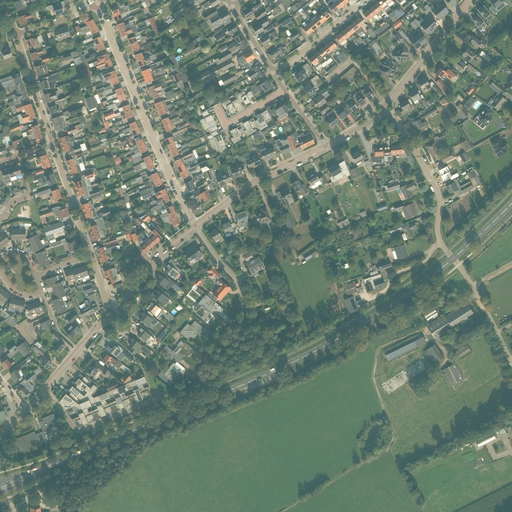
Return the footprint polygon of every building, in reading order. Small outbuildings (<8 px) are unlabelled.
[(15,0),(17,2),(14,3),(16,11),(23,8),(21,1),(23,0),(27,0),(28,0),(29,0),(15,0)] [(210,0),(203,5),(205,8),(211,4),(213,7),(220,2),(218,0),(210,0)] [(339,9),(334,3),(333,4),(330,0),(329,0),(326,3),(329,7),(334,13),(339,9)] [(338,0),(337,0),(334,3),(339,9),(343,6),(338,0)] [(382,0),(380,0),(377,3),(382,9),(385,7),(387,9),(389,7),(387,5),(382,0)] [(504,2),(502,0),(492,0),(490,2),(493,5),(489,8),(495,15),(499,12),(496,9),(504,2)] [(249,8),(242,13),(246,19),(253,14),(252,12),(262,6),(259,1),(249,8)] [(63,2),(52,5),(52,6),(53,10),(55,15),(64,12),(61,5),(65,4),(63,2)] [(112,8),(110,9),(113,15),(124,10),(127,9),(129,8),(128,5),(125,7),(124,5),(119,7),(119,5),(119,4),(119,3),(117,3),(116,3),(115,4),(111,6),(112,8)] [(377,3),(373,7),(379,14),(384,10),(382,9),(377,3)] [(441,3),(436,7),(444,17),(447,14),(446,13),(448,12),(441,3)] [(319,11),(321,14),(326,20),(330,16),(331,16),(328,13),(329,12),(324,6),(319,11)] [(407,13),(406,14),(408,16),(415,11),(411,6),(405,11),(407,13)] [(490,14),(484,7),(483,7),(482,6),(480,9),(480,10),(478,11),(480,14),(478,15),(477,15),(484,23),(487,27),(490,25),(487,22),(488,22),(488,19),(486,17),(490,14)] [(373,7),(368,11),(375,19),(380,15),(379,14),(373,7)] [(444,17),(436,7),(431,12),(439,20),(440,19),(441,19),(444,17)] [(124,10),(113,15),(115,21),(120,19),(121,18),(126,16),(125,13),(128,11),(127,11),(127,9),(124,10)] [(203,17),(206,21),(217,13),(215,9),(203,17)] [(255,16),(257,20),(267,14),(264,9),(259,12),(260,13),(255,16)] [(393,12),(395,15),(398,18),(404,14),(400,9),(397,11),(396,9),(393,12)] [(230,18),(226,12),(223,13),(222,11),(209,19),(213,27),(217,25),(216,24),(221,21),(222,23),(230,18)] [(375,19),(368,11),(363,15),(363,14),(363,15),(368,21),(370,18),(372,21),(373,21),(375,19)] [(29,15),(24,16),(24,15),(19,17),(21,25),(28,23),(26,19),(36,16),(34,13),(34,12),(28,14),(29,15)] [(316,18),(321,24),(326,20),(321,14),(319,15),(316,12),(314,15),(316,18)] [(300,26),(293,17),(296,15),(295,13),(292,15),(293,17),(292,17),(299,27),(300,26)] [(484,23),(477,15),(476,14),(473,16),(474,17),(472,19),(478,26),(476,27),(480,31),(482,29),(482,27),(480,25),(484,23)] [(79,32),(80,32),(95,26),(93,20),(91,21),(90,17),(83,20),(85,24),(85,23),(86,26),(79,29),(78,26),(72,28),(75,34),(75,33),(76,33),(79,32)] [(253,29),(256,35),(263,31),(262,28),(269,24),(271,22),(268,17),(259,23),(260,25),(253,29)] [(280,24),(282,27),(293,21),(290,17),(280,24)] [(316,18),(312,22),(317,27),(321,24),(316,18)] [(359,18),(354,22),(359,28),(364,23),(359,18)] [(429,18),(425,22),(433,31),(436,29),(435,28),(437,26),(429,18)] [(399,20),(392,26),(395,29),(401,24),(399,20)] [(121,23),(117,25),(119,31),(126,28),(130,27),(133,25),(132,21),(125,23),(125,22),(123,22),(121,23)] [(312,22),(307,25),(312,31),(317,27),(312,22)] [(354,22),(350,26),(354,32),(356,34),(358,32),(359,33),(362,31),(359,28),(354,22)] [(433,31),(425,22),(420,26),(427,35),(429,33),(430,34),(433,31)] [(174,26),(179,34),(183,32),(178,24),(174,26)] [(226,29),(223,31),(222,28),(217,31),(218,32),(213,35),(216,41),(229,33),(230,35),(237,30),(234,24),(226,29)] [(126,28),(119,31),(122,37),(126,35),(128,34),(132,33),(133,35),(138,33),(136,27),(135,25),(133,25),(130,27),(126,28)] [(312,31),(307,25),(303,29),(308,35),(312,31)] [(95,26),(80,32),(81,35),(86,33),(90,31),(91,34),(92,34),(98,32),(95,26)] [(350,26),(345,30),(350,36),(354,32),(350,26)] [(384,30),(381,26),(375,31),(378,35),(384,30)] [(54,31),(57,40),(70,36),(67,27),(54,31)] [(370,28),(366,31),(371,37),(373,39),(376,36),(370,28)] [(345,30),(340,34),(345,39),(348,37),(352,42),(354,41),(350,36),(345,30)] [(412,35),(413,37),(422,46),(425,43),(424,42),(426,41),(416,30),(412,35)] [(259,40),(263,46),(271,41),(270,40),(273,38),(273,39),(277,37),(274,31),(259,40)] [(289,37),(291,41),(297,38),(298,39),(302,36),(298,31),(289,37)] [(403,38),(399,33),(398,34),(397,32),(393,35),(399,43),(403,39),(403,38)] [(345,39),(340,34),(336,37),(335,37),(342,46),(347,42),(345,40),(345,39)] [(218,50),(221,54),(244,41),(240,35),(236,37),(234,38),(237,42),(231,45),(231,44),(227,47),(226,45),(218,50)] [(494,35),(486,41),(490,45),(497,39),(496,37),(494,35)] [(28,40),(26,41),(29,48),(35,46),(36,49),(40,48),(40,47),(43,46),(41,43),(39,44),(39,42),(38,42),(37,37),(30,39),(29,36),(27,37),(28,40)] [(92,47),(102,43),(100,37),(94,39),(95,43),(86,46),(87,49),(92,47)] [(128,39),(131,45),(142,41),(145,39),(143,37),(136,40),(134,37),(128,39)] [(365,45),(362,41),(359,37),(356,40),(362,47),(365,45)] [(422,46),(413,37),(409,40),(416,49),(418,48),(419,48),(422,46)] [(469,43),(473,47),(477,50),(480,46),(483,49),(487,44),(482,39),(481,39),(479,41),(475,37),(469,43)] [(142,46),(144,49),(151,46),(164,41),(163,38),(155,42),(154,40),(146,43),(146,44),(142,46)] [(360,51),(363,55),(370,49),(369,47),(375,42),(374,40),(360,51)] [(142,41),(131,45),(133,51),(139,49),(138,46),(143,43),(142,41)] [(244,41),(221,54),(217,57),(221,64),(233,57),(230,53),(240,47),(242,50),(247,47),(244,41)] [(331,41),(327,45),(333,52),(338,48),(331,41)] [(102,43),(92,47),(93,50),(97,48),(99,51),(105,49),(102,43)] [(190,48),(193,53),(200,49),(198,44),(190,48)] [(276,49),(275,50),(275,49),(268,54),(272,60),(279,55),(278,55),(280,54),(282,57),(286,54),(279,44),(275,47),(276,49)] [(327,45),(322,48),(328,56),(329,56),(333,52),(327,45)] [(406,55),(409,53),(403,46),(398,50),(399,51),(392,56),(399,64),(402,62),(404,62),(406,60),(406,59),(407,57),(406,55)] [(37,56),(43,54),(42,51),(47,50),(46,47),(41,48),(42,50),(30,54),(33,61),(38,59),(37,56)] [(322,48),(318,52),(325,61),(326,62),(330,58),(329,56),(328,56),(322,48)] [(462,55),(470,62),(476,55),(468,48),(462,55)] [(0,53),(0,59),(0,61),(12,56),(10,50),(0,53)] [(63,56),(64,61),(79,56),(77,51),(63,56)] [(254,58),(250,51),(237,59),(240,64),(246,61),(247,63),(254,58)] [(318,52),(313,56),(318,62),(320,60),(323,63),(325,61),(318,52)] [(135,56),(137,62),(152,56),(151,53),(143,56),(141,53),(135,56)] [(93,66),(95,66),(109,60),(107,54),(101,56),(100,55),(96,57),(98,60),(92,63),(93,66)] [(475,57),(482,64),(483,63),(485,65),(488,62),(478,54),(475,57)] [(152,56),(137,62),(140,68),(146,65),(146,66),(150,64),(148,61),(151,60),(154,58),(153,55),(152,56)] [(318,62),(313,56),(309,60),(309,59),(308,60),(313,66),(318,62)] [(341,61),(337,57),(334,60),(339,66),(342,63),(341,61)] [(81,61),(84,70),(89,68),(86,59),(81,61)] [(109,60),(95,66),(96,68),(104,65),(106,68),(112,66),(109,60)] [(196,77),(200,83),(218,74),(233,66),(230,60),(218,66),(205,73),(196,77)] [(383,67),(379,70),(389,82),(392,79),(390,76),(391,75),(393,74),(395,72),(396,71),(393,67),(389,62),(387,61),(381,66),(383,67)] [(453,66),(457,69),(459,72),(462,73),(465,70),(463,69),(466,66),(460,61),(458,63),(456,62),(453,66)] [(45,62),(43,62),(41,63),(41,65),(35,67),(38,76),(44,74),(44,75),(48,73),(45,62)] [(141,72),(144,78),(162,70),(160,67),(154,70),(153,68),(159,65),(158,62),(149,66),(150,68),(148,69),(141,72)] [(308,70),(311,68),(309,66),(307,63),(298,69),(300,72),(294,76),(299,82),(303,79),(307,76),(304,73),(308,70)] [(476,70),(469,64),(466,67),(473,72),(476,70)] [(249,77),(262,69),(259,65),(252,69),(253,71),(247,74),(243,77),(245,80),(247,78),(249,77)] [(444,75),(452,81),(456,76),(448,69),(446,72),(440,68),(435,74),(441,79),(444,75)] [(83,71),(87,79),(91,77),(88,69),(83,71)] [(265,74),(262,69),(249,77),(251,80),(257,76),(258,78),(265,74)] [(116,77),(114,71),(110,72),(109,70),(99,74),(100,77),(99,78),(99,79),(99,80),(100,80),(101,80),(102,83),(106,81),(108,80),(116,77)] [(162,70),(144,78),(146,84),(153,81),(151,78),(163,73),(162,70)] [(41,82),(40,82),(42,90),(47,89),(49,88),(48,83),(49,83),(51,82),(59,79),(57,73),(58,73),(40,79),(41,82)] [(224,85),(236,78),(234,74),(218,82),(220,86),(223,84),(224,85)] [(307,86),(304,89),(309,96),(315,92),(314,91),(318,89),(316,86),(317,85),(315,82),(319,79),(317,75),(312,79),(305,84),(307,86)] [(0,80),(3,90),(7,89),(22,83),(20,77),(13,79),(12,76),(0,79),(0,80)] [(116,77),(108,80),(111,86),(112,85),(113,85),(119,83),(116,77)] [(425,77),(418,82),(420,86),(422,89),(426,87),(427,89),(431,87),(425,77)] [(448,88),(440,79),(436,82),(444,92),(448,88)] [(251,92),(252,92),(255,89),(257,92),(263,88),(265,91),(271,87),(266,81),(257,87),(255,84),(249,87),(251,92)] [(494,81),(491,85),(496,89),(500,91),(501,92),(505,95),(507,93),(507,92),(502,88),(494,81)] [(16,89),(18,93),(25,91),(22,83),(7,89),(8,92),(16,89)] [(160,90),(165,88),(167,87),(166,84),(164,85),(163,85),(160,86),(159,84),(155,86),(154,85),(153,86),(148,88),(148,89),(147,90),(148,91),(149,91),(150,94),(160,90)] [(361,91),(362,92),(368,101),(374,97),(371,94),(374,92),(369,85),(366,87),(361,91)] [(102,93),(111,89),(110,86),(104,88),(104,87),(97,90),(98,94),(102,93)] [(432,88),(439,96),(442,93),(435,86),(432,88)] [(106,98),(107,100),(109,99),(124,94),(121,88),(115,90),(116,94),(106,98)] [(312,101),(317,108),(327,101),(326,98),(329,96),(324,89),(317,94),(319,96),(312,101)] [(414,102),(415,104),(419,102),(418,101),(421,99),(416,89),(409,93),(414,102)] [(160,90),(150,94),(153,100),(158,98),(162,96),(162,95),(160,90)] [(361,90),(353,96),(356,101),(361,107),(366,103),(359,94),(362,92),(361,91),(361,90)] [(12,98),(13,102),(14,102),(27,98),(25,91),(18,93),(10,96),(11,99),(12,98)] [(236,95),(235,95),(237,99),(238,99),(240,103),(241,103),(243,102),(245,105),(250,102),(249,101),(251,100),(250,98),(253,96),(250,91),(247,93),(247,94),(246,95),(243,91),(236,95)] [(497,99),(492,105),(498,110),(506,100),(502,97),(504,95),(505,95),(501,92),(500,91),(498,93),(495,97),(497,99)] [(54,100),(55,103),(58,103),(65,100),(64,96),(57,99),(55,92),(44,95),(47,103),(54,100)] [(109,99),(107,100),(105,101),(106,104),(118,99),(120,102),(126,100),(124,94),(109,99)] [(237,99),(235,95),(233,96),(235,100),(232,102),(233,102),(231,103),(229,99),(221,104),(224,109),(227,108),(231,114),(232,113),(233,113),(234,112),(236,111),(235,109),(237,108),(236,108),(241,105),(241,103),(240,103),(238,99),(237,99)] [(85,99),(89,110),(97,107),(93,96),(85,99)] [(356,101),(353,96),(350,98),(349,98),(347,99),(348,101),(345,103),(345,104),(344,105),(346,108),(348,107),(352,112),(357,108),(353,103),(356,101)] [(442,99),(439,101),(442,106),(449,103),(444,97),(442,99)] [(155,104),(157,110),(166,106),(164,100),(161,101),(155,104)] [(402,108),(399,110),(402,115),(406,112),(407,112),(406,109),(410,107),(409,104),(407,100),(400,104),(402,108)] [(105,107),(107,110),(120,105),(118,102),(116,103),(116,102),(105,107)] [(25,112),(26,113),(33,111),(30,104),(25,106),(24,103),(21,104),(15,106),(17,112),(20,111),(24,110),(25,112)] [(58,103),(55,103),(53,104),(54,106),(48,108),(51,115),(60,112),(58,108),(60,108),(58,103)] [(339,111),(336,113),(338,116),(341,120),(347,116),(344,112),(347,111),(344,106),(342,103),(339,105),(336,107),(339,111)] [(166,106),(157,110),(160,116),(166,113),(165,110),(169,108),(169,107),(172,106),(171,104),(166,106)] [(124,113),(130,111),(129,108),(130,108),(129,105),(128,105),(122,107),(124,113)] [(278,109),(274,112),(279,118),(288,111),(284,105),(278,109)] [(319,110),(322,114),(328,109),(330,108),(327,105),(319,110)] [(68,115),(83,110),(81,106),(67,111),(67,112),(68,111),(69,114),(68,115)] [(420,116),(421,119),(437,111),(435,108),(420,116)] [(490,117),(490,116),(493,114),(485,108),(480,115),(482,116),(479,120),(482,123),(479,126),(483,129),(486,126),(487,126),(492,119),(490,117)] [(199,120),(202,126),(214,120),(213,119),(214,118),(213,116),(212,116),(211,115),(210,116),(209,113),(208,114),(207,110),(201,113),(201,114),(201,113),(204,118),(199,120)] [(257,120),(255,121),(254,121),(257,126),(259,130),(259,129),(267,125),(264,121),(266,120),(266,121),(271,118),(267,111),(266,110),(267,112),(263,114),(261,115),(260,113),(258,114),(256,115),(256,116),(255,116),(257,120)] [(33,111),(26,113),(25,112),(21,114),(22,116),(21,116),(24,123),(29,122),(28,121),(35,118),(33,111)] [(124,113),(120,115),(123,121),(133,117),(130,111),(124,113)] [(327,120),(327,121),(331,127),(338,122),(333,116),(335,115),(332,111),(327,115),(330,118),(327,120)] [(52,122),(53,125),(65,121),(63,115),(59,117),(52,119),(53,121),(52,122)] [(296,125),(293,120),(294,119),(292,116),(288,119),(293,127),(296,125)] [(161,120),(164,126),(180,120),(178,117),(169,121),(168,117),(161,120)] [(180,120),(164,126),(166,132),(173,129),(172,126),(181,123),(181,122),(180,120)] [(210,133),(210,134),(216,131),(215,128),(216,128),(215,126),(216,125),(215,124),(216,123),(215,121),(214,121),(214,120),(202,126),(204,131),(208,129),(210,133)] [(414,128),(415,131),(418,129),(420,132),(429,127),(426,122),(422,124),(420,120),(417,121),(412,124),(414,127),(414,128)] [(63,132),(67,131),(66,130),(68,129),(65,121),(53,125),(55,129),(56,131),(62,129),(63,132)] [(241,128),(245,133),(245,134),(247,137),(254,132),(252,128),(253,127),(254,128),(257,126),(254,121),(255,121),(254,121),(251,122),(250,121),(248,122),(248,121),(242,124),(244,126),(241,128)] [(118,136),(123,134),(123,133),(137,128),(135,122),(129,124),(130,127),(117,133),(118,136)] [(23,127),(22,123),(8,129),(10,133),(21,128),(23,127)] [(27,136),(30,135),(34,134),(40,132),(37,125),(31,127),(32,127),(28,128),(29,131),(25,132),(27,136)] [(66,130),(67,131),(68,135),(76,132),(79,131),(77,126),(68,129),(66,130)] [(123,133),(123,134),(124,136),(130,134),(131,137),(140,134),(137,128),(123,133)] [(241,128),(238,130),(237,129),(235,130),(235,129),(233,129),(231,130),(231,131),(230,131),(233,137),(230,139),(234,145),(241,140),(239,136),(241,135),(241,136),(245,134),(245,133),(241,128)] [(208,140),(211,145),(223,140),(221,135),(219,135),(218,133),(217,134),(216,131),(210,134),(211,134),(213,138),(208,140)] [(34,134),(30,135),(33,145),(37,144),(36,141),(42,139),(40,132),(34,134)] [(301,141),(298,135),(297,132),(292,134),(294,137),(294,138),(296,143),(298,143),(302,149),(305,148),(302,140),(301,141)] [(302,133),(298,135),(301,141),(302,140),(305,148),(314,144),(311,136),(305,139),(302,133)] [(59,139),(61,145),(72,142),(75,141),(73,137),(69,138),(68,135),(59,139)] [(287,138),(290,145),(291,147),(292,150),(296,148),(290,135),(287,137),(287,138)] [(119,146),(121,145),(121,144),(131,140),(129,136),(120,140),(120,141),(117,142),(119,146)] [(164,140),(167,145),(176,141),(179,140),(178,137),(172,139),(171,137),(164,140)] [(269,149),(266,150),(270,158),(275,156),(274,152),(276,151),(271,138),(267,140),(270,146),(268,147),(269,149)] [(280,150),(282,154),(290,151),(288,148),(291,147),(290,145),(287,138),(283,140),(275,144),(278,150),(280,150)] [(507,148),(508,147),(506,144),(505,144),(505,143),(502,144),(499,138),(491,142),(496,152),(497,152),(499,156),(499,157),(507,152),(506,150),(508,149),(507,148)] [(133,146),(134,149),(144,145),(142,139),(135,142),(137,145),(133,146)] [(12,142),(14,146),(15,151),(22,149),(19,140),(12,142)] [(131,140),(121,144),(121,145),(119,146),(121,150),(133,145),(131,140)] [(223,140),(211,145),(213,150),(217,148),(220,154),(225,151),(224,148),(225,148),(224,146),(225,145),(223,140)] [(460,144),(465,152),(471,148),(467,140),(460,144)] [(167,145),(170,151),(181,146),(180,146),(181,146),(180,144),(178,145),(176,141),(167,145)] [(427,150),(428,152),(429,151),(433,158),(441,154),(437,146),(435,141),(425,146),(426,148),(427,148),(428,150),(427,150)] [(73,150),(74,154),(82,151),(86,149),(84,143),(80,145),(74,147),(72,142),(61,145),(63,152),(67,151),(67,152),(73,150)] [(134,149),(130,151),(131,153),(139,150),(141,154),(147,151),(144,145),(134,149)] [(182,149),(185,148),(184,145),(181,146),(180,146),(181,146),(170,151),(172,157),(177,155),(179,154),(177,151),(182,149)] [(403,145),(396,146),(397,155),(398,155),(401,154),(401,155),(404,155),(403,145)] [(374,157),(371,157),(373,164),(376,163),(381,163),(381,160),(384,159),(383,156),(384,156),(383,147),(382,147),(375,148),(375,149),(373,149),(374,157)] [(389,147),(383,147),(384,156),(383,156),(384,159),(384,161),(390,161),(391,160),(391,155),(391,147),(389,147)] [(259,148),(256,149),(258,154),(259,154),(261,153),(264,161),(270,158),(266,150),(265,148),(260,150),(259,148)] [(250,156),(251,159),(255,167),(260,165),(258,159),(260,158),(259,154),(258,154),(256,149),(254,150),(255,153),(250,156)] [(188,152),(182,155),(184,159),(194,155),(192,151),(188,152)] [(441,157),(444,163),(455,157),(452,151),(441,157)] [(352,156),(351,156),(355,164),(360,161),(360,162),(366,159),(364,155),(361,156),(359,152),(355,154),(354,154),(353,154),(352,154),(352,155),(352,156)] [(459,156),(464,163),(470,159),(465,152),(459,156)] [(46,154),(36,158),(38,163),(41,162),(48,160),(46,154)] [(235,164),(236,167),(240,176),(246,173),(243,167),(245,167),(242,160),(241,158),(240,155),(237,156),(240,162),(235,164)] [(149,156),(143,158),(145,164),(152,161),(149,156)] [(244,157),(241,158),(242,160),(245,159),(246,161),(249,169),(255,167),(251,159),(250,156),(244,159),(244,157)] [(174,161),(177,167),(191,161),(193,160),(192,157),(183,161),(182,158),(174,161)] [(66,161),(69,168),(79,164),(82,163),(81,159),(74,162),(73,159),(66,161)] [(48,160),(41,162),(44,169),(50,167),(48,160)] [(141,166),(134,169),(135,171),(142,168),(142,169),(147,167),(148,170),(154,167),(152,161),(145,164),(141,166)] [(177,167),(179,173),(186,170),(184,167),(189,165),(189,164),(192,163),(191,161),(177,167)] [(199,165),(202,173),(209,169),(206,162),(199,165)] [(81,176),(84,175),(93,172),(96,171),(95,168),(92,169),(91,168),(81,171),(79,164),(69,168),(71,174),(74,173),(75,174),(80,172),(81,176)] [(334,166),(328,170),(332,177),(330,178),(330,177),(330,178),(332,183),(332,182),(341,177),(340,176),(346,172),(341,165),(338,166),(337,164),(334,166)] [(18,165),(12,167),(15,176),(21,174),(18,165)] [(186,170),(179,173),(182,179),(188,176),(187,174),(196,170),(194,166),(186,170)] [(226,171),(221,173),(222,176),(221,176),(225,184),(231,182),(228,176),(230,175),(228,170),(226,166),(224,167),(225,170),(226,171)] [(447,166),(439,171),(441,176),(442,176),(450,172),(447,166)] [(12,167),(7,169),(10,178),(15,176),(12,167)] [(240,176),(236,167),(231,170),(234,178),(240,176)] [(350,170),(354,179),(360,176),(356,167),(350,170)] [(2,174),(0,174),(0,178),(4,184),(7,183),(5,180),(5,179),(10,178),(7,169),(1,171),(2,174)] [(36,175),(42,174),(45,173),(44,172),(43,170),(35,172),(35,171),(28,173),(30,178),(33,177),(36,175)] [(209,170),(205,172),(210,182),(214,181),(209,170)] [(222,176),(221,173),(220,173),(215,175),(213,170),(210,171),(213,178),(215,177),(219,187),(225,184),(221,176),(222,176)] [(143,183),(144,185),(150,182),(159,178),(157,172),(148,176),(146,174),(141,176),(142,180),(148,178),(149,180),(143,183)] [(306,178),(308,183),(310,186),(312,189),(316,187),(314,184),(320,180),(324,186),(328,184),(325,179),(322,175),(318,178),(314,172),(310,175),(311,176),(306,178)] [(441,176),(441,177),(444,182),(447,181),(448,184),(460,177),(458,174),(452,177),(450,172),(442,176),(441,176)] [(53,174),(49,175),(43,177),(42,174),(36,175),(33,177),(34,180),(34,181),(37,180),(41,179),(43,185),(48,184),(48,186),(56,183),(56,182),(57,182),(55,178),(54,177),(53,174)] [(197,175),(194,177),(189,179),(190,181),(185,183),(188,190),(194,187),(192,182),(199,179),(197,175)] [(74,183),(76,190),(87,186),(85,178),(77,181),(77,182),(74,183)] [(150,182),(144,185),(146,187),(150,186),(150,187),(155,185),(156,187),(162,184),(159,178),(150,182)] [(303,184),(301,186),(297,180),(291,184),(295,192),(299,190),(302,196),(308,192),(303,184)] [(196,185),(198,190),(198,189),(201,187),(208,184),(207,181),(203,183),(203,182),(196,185)] [(387,186),(385,186),(386,190),(388,189),(388,191),(396,189),(399,188),(397,181),(386,185),(387,186)] [(455,182),(446,187),(450,194),(458,190),(456,186),(457,185),(455,182)] [(402,193),(399,195),(402,200),(405,199),(405,200),(406,199),(411,197),(408,191),(415,187),(413,183),(408,185),(406,187),(405,186),(400,189),(402,193)] [(460,188),(463,194),(473,188),(470,183),(460,188)] [(82,196),(83,199),(84,199),(84,200),(86,199),(88,198),(90,197),(89,194),(88,194),(87,191),(89,191),(87,186),(76,190),(78,196),(82,195),(82,196)] [(354,186),(348,188),(355,205),(360,202),(354,186)] [(139,192),(141,196),(154,191),(152,187),(147,190),(147,189),(139,192)] [(198,190),(192,193),(195,197),(199,195),(201,199),(202,198),(204,202),(210,198),(208,195),(209,194),(206,191),(208,189),(207,187),(203,189),(201,187),(198,189),(198,190)] [(58,189),(53,191),(51,192),(49,193),(47,193),(47,194),(48,197),(49,196),(51,203),(56,201),(56,200),(61,198),(58,189)] [(152,199),(153,201),(159,199),(167,195),(164,189),(158,192),(159,195),(152,199)] [(286,200),(291,197),(287,189),(280,193),(282,198),(281,199),(285,206),(289,204),(286,200)] [(154,191),(141,196),(143,200),(150,197),(155,194),(154,191)] [(153,201),(150,202),(151,205),(160,201),(162,204),(163,204),(170,201),(167,195),(159,199),(153,201)] [(94,208),(93,204),(92,204),(90,201),(89,201),(85,203),(85,204),(81,205),(84,212),(95,208),(94,208)] [(403,212),(407,219),(416,215),(413,208),(414,207),(413,203),(404,207),(406,210),(403,212)] [(376,207),(378,212),(387,209),(386,204),(376,207)] [(159,215),(160,218),(174,212),(172,206),(165,209),(163,210),(162,207),(155,210),(157,213),(161,212),(162,214),(159,215)] [(59,211),(54,212),(56,216),(60,215),(62,219),(68,216),(66,208),(59,210),(59,211)] [(95,208),(84,212),(86,219),(90,217),(90,220),(93,219),(91,213),(96,211),(95,208),(94,208),(95,208)] [(262,212),(255,215),(259,225),(271,221),(266,208),(261,209),(262,212)] [(53,214),(52,210),(39,214),(40,218),(53,214)] [(98,214),(99,219),(102,218),(103,216),(103,217),(110,214),(109,210),(98,214)] [(174,212),(160,218),(162,221),(170,218),(174,227),(180,224),(177,218),(174,212)] [(237,222),(239,227),(243,225),(244,226),(248,224),(246,219),(247,218),(245,212),(236,216),(238,222),(237,222)] [(288,213),(282,216),(286,224),(292,221),(288,213)] [(89,227),(91,234),(102,230),(110,227),(108,221),(104,222),(102,218),(99,219),(95,220),(97,225),(95,226),(94,223),(92,224),(93,226),(89,227)] [(339,228),(349,224),(347,219),(337,223),(339,228)] [(271,223),(275,232),(280,230),(276,221),(271,223)] [(53,235),(65,230),(62,222),(44,228),(47,237),(47,240),(54,238),(53,235)] [(148,237),(154,245),(159,240),(150,231),(151,230),(150,230),(143,223),(141,225),(146,230),(144,232),(148,237)] [(225,234),(226,237),(231,235),(238,233),(234,224),(230,226),(228,223),(222,226),(224,231),(225,231),(226,233),(225,234)] [(411,230),(416,227),(414,224),(409,226),(409,225),(402,228),(404,234),(402,235),(401,236),(404,241),(407,239),(407,240),(414,237),(411,230)] [(161,232),(163,231),(157,225),(155,227),(156,228),(152,232),(151,230),(150,231),(159,240),(164,236),(161,232)] [(218,239),(220,242),(223,239),(216,229),(209,234),(215,241),(218,239)] [(102,230),(91,234),(94,241),(97,240),(98,242),(100,241),(100,239),(105,237),(102,230)] [(3,233),(0,235),(0,240),(4,246),(10,241),(3,233)] [(143,241),(137,235),(136,235),(135,233),(131,235),(133,242),(137,240),(139,243),(142,246),(140,248),(145,253),(150,249),(143,241)] [(40,241),(36,235),(28,239),(31,246),(40,241)] [(148,237),(143,241),(150,249),(154,245),(148,237)] [(66,243),(70,253),(78,250),(74,240),(66,243)] [(40,241),(31,246),(35,252),(43,248),(40,241)] [(394,248),(391,249),(392,252),(395,251),(397,259),(399,258),(399,259),(407,256),(404,245),(394,248)] [(117,250),(116,246),(106,249),(106,247),(103,248),(102,246),(100,247),(100,248),(96,249),(97,252),(96,253),(97,256),(98,255),(99,256),(105,254),(109,253),(111,252),(112,251),(113,252),(117,250)] [(202,256),(195,246),(187,251),(187,250),(183,253),(185,255),(184,255),(185,256),(189,262),(194,258),(196,260),(202,256)] [(303,256),(306,261),(317,253),(314,248),(303,256)] [(35,254),(38,261),(47,258),(45,251),(35,254)] [(244,256),(243,257),(246,262),(247,261),(248,263),(246,264),(248,268),(249,270),(251,275),(253,274),(254,276),(258,274),(257,271),(265,267),(259,256),(254,259),(250,253),(244,256)] [(105,254),(99,256),(101,263),(105,262),(105,264),(108,263),(105,254)] [(47,258),(38,261),(40,268),(50,265),(47,258)] [(164,265),(170,270),(167,273),(174,280),(180,274),(179,273),(181,271),(180,271),(181,270),(175,265),(176,264),(171,259),(167,263),(166,262),(164,265)] [(375,265),(377,271),(391,266),(390,261),(375,265)] [(85,266),(78,268),(82,278),(88,275),(85,266)] [(208,271),(210,273),(209,274),(213,278),(214,277),(217,279),(220,275),(214,270),(215,268),(212,266),(208,271)] [(104,272),(106,278),(116,275),(117,275),(115,268),(110,269),(109,267),(107,268),(107,270),(104,272)] [(82,278),(78,268),(71,271),(75,280),(82,278)] [(71,271),(71,269),(64,272),(67,282),(74,279),(74,280),(75,280),(71,271)] [(158,272),(155,275),(161,280),(158,283),(162,287),(165,289),(170,283),(172,285),(171,286),(178,292),(181,289),(163,273),(161,275),(158,272)] [(364,285),(367,292),(373,290),(373,289),(375,289),(385,286),(383,279),(382,279),(380,275),(381,275),(380,274),(363,280),(365,284),(364,285)] [(116,275),(106,278),(108,285),(112,284),(112,285),(113,289),(123,285),(121,281),(119,282),(116,275)] [(48,287),(51,286),(58,283),(56,276),(46,280),(48,287)] [(198,285),(202,281),(199,278),(193,283),(197,287),(199,285),(198,285)] [(220,286),(213,294),(220,300),(226,292),(227,292),(230,289),(219,280),(216,283),(220,286)] [(51,286),(54,292),(63,289),(60,282),(58,283),(51,286)] [(344,286),(347,295),(356,292),(357,293),(360,292),(363,291),(361,287),(355,289),(353,282),(344,286)] [(83,288),(85,294),(87,293),(93,291),(91,285),(83,288)] [(159,295),(156,299),(164,305),(169,299),(165,296),(156,288),(153,291),(159,295)] [(54,292),(56,299),(61,297),(61,298),(65,296),(63,289),(54,292)] [(5,291),(0,297),(0,300),(4,304),(11,296),(5,291)] [(84,302),(87,307),(90,314),(93,312),(98,310),(97,307),(98,306),(95,298),(93,299),(91,295),(88,297),(86,298),(87,300),(84,302)] [(201,306),(196,312),(198,313),(198,314),(204,320),(208,315),(207,314),(209,312),(210,312),(214,307),(208,302),(211,299),(206,295),(198,303),(201,306)] [(352,296),(344,299),(350,313),(358,310),(352,296)] [(52,300),(54,307),(64,304),(61,298),(61,297),(56,299),(52,300)] [(71,298),(73,303),(76,311),(79,309),(76,302),(75,297),(71,298)] [(8,308),(15,310),(18,300),(11,298),(8,308)] [(18,300),(15,310),(22,312),(25,302),(18,300)] [(157,317),(162,311),(164,312),(163,313),(170,321),(173,317),(157,303),(157,304),(156,306),(149,300),(147,303),(153,307),(150,311),(157,317)] [(40,301),(33,304),(36,313),(36,315),(44,312),(43,309),(42,306),(40,301)] [(36,313),(33,304),(26,306),(29,316),(36,313)] [(64,304),(54,307),(57,314),(66,311),(64,304)] [(457,324),(469,316),(474,313),(468,305),(462,310),(458,305),(451,309),(453,311),(445,316),(444,315),(426,326),(431,332),(436,342),(454,330),(459,327),(457,324)] [(90,314),(87,307),(79,311),(85,323),(90,320),(88,315),(90,314)] [(141,310),(138,313),(144,318),(141,321),(145,324),(148,327),(151,324),(152,324),(153,326),(156,323),(156,324),(158,321),(143,309),(142,311),(141,310)] [(436,309),(425,314),(428,320),(439,315),(436,309)] [(67,320),(71,323),(77,317),(74,313),(67,320)] [(40,324),(43,331),(52,326),(49,320),(40,324)] [(191,327),(187,332),(186,331),(183,329),(180,333),(184,337),(188,340),(190,337),(193,339),(198,333),(199,334),(204,329),(195,321),(190,326),(191,327)] [(73,323),(68,328),(65,332),(72,337),(75,333),(76,334),(80,329),(73,323)] [(154,339),(152,337),(139,326),(137,329),(142,333),(139,337),(143,340),(147,343),(148,345),(149,344),(150,346),(153,343),(152,342),(154,339)] [(51,335),(57,341),(60,338),(54,332),(51,335)] [(129,351),(134,355),(140,349),(148,356),(151,352),(143,345),(142,346),(130,336),(128,339),(133,344),(131,347),(132,348),(129,351)] [(426,338),(385,354),(387,360),(429,344),(426,338)] [(20,345),(18,347),(24,355),(26,354),(31,350),(30,348),(25,341),(20,345)] [(53,348),(56,350),(59,354),(65,347),(58,341),(53,348)] [(181,349),(176,355),(182,360),(183,361),(187,356),(186,355),(187,354),(189,356),(194,350),(185,342),(184,344),(181,341),(177,345),(181,349)] [(13,344),(7,349),(10,353),(10,352),(14,350),(16,347),(13,344)] [(33,348),(37,351),(42,355),(45,352),(36,345),(33,348)] [(107,345),(105,348),(116,358),(117,358),(116,357),(120,353),(131,362),(134,359),(118,345),(116,347),(114,345),(114,346),(111,349),(107,345)] [(444,358),(435,345),(424,352),(433,366),(444,358)] [(454,353),(458,358),(470,350),(467,345),(454,353)] [(176,355),(173,352),(166,346),(163,349),(179,363),(182,360),(176,355)] [(122,364),(113,357),(112,359),(107,355),(102,361),(108,365),(112,368),(114,365),(115,366),(115,365),(119,368),(122,364)] [(38,361),(41,364),(47,369),(52,363),(43,356),(41,359),(38,361)] [(6,359),(1,363),(6,370),(12,366),(12,365),(14,363),(12,361),(9,363),(6,359)] [(18,365),(22,370),(28,365),(24,360),(18,365)] [(86,371),(94,377),(98,371),(101,372),(103,369),(95,363),(93,367),(90,365),(86,371)] [(168,368),(170,369),(166,374),(162,371),(158,375),(169,386),(173,382),(172,381),(177,375),(178,376),(182,371),(178,368),(173,363),(168,368)] [(441,371),(450,387),(464,379),(456,364),(441,371)] [(25,378),(28,382),(42,371),(39,367),(25,378)] [(21,377),(24,374),(21,370),(19,368),(16,370),(15,370),(10,374),(15,381),(21,377)] [(125,384),(130,377),(127,375),(124,378),(122,377),(119,380),(125,384)] [(134,380),(142,399),(147,397),(147,396),(149,395),(147,392),(150,391),(148,387),(144,389),(141,383),(146,381),(144,376),(134,380)] [(75,383),(77,385),(82,389),(87,392),(91,396),(97,388),(93,385),(90,388),(86,385),(89,381),(84,377),(81,381),(79,379),(75,383)] [(130,395),(131,398),(134,397),(135,401),(137,400),(138,401),(142,399),(134,380),(125,384),(128,390),(128,389),(132,387),(134,393),(130,395)] [(105,386),(107,392),(116,388),(119,387),(116,381),(110,384),(109,382),(104,384),(105,386)] [(116,388),(124,407),(129,405),(128,404),(130,403),(129,399),(131,398),(130,395),(125,396),(123,392),(128,390),(125,384),(119,387),(116,388)] [(31,391),(25,385),(18,392),(24,398),(26,396),(27,398),(30,395),(29,393),(31,391)] [(69,390),(71,392),(76,396),(83,403),(88,400),(93,398),(91,396),(87,392),(84,396),(79,392),(82,389),(77,385),(74,388),(72,386),(69,390)] [(107,392),(109,398),(110,398),(109,397),(113,395),(116,401),(111,402),(113,406),(115,405),(117,409),(119,408),(119,409),(124,407),(116,388),(107,392)] [(65,411),(75,407),(78,405),(73,400),(76,396),(71,392),(68,396),(66,394),(59,402),(65,411)] [(107,392),(98,396),(106,415),(111,413),(110,412),(112,411),(110,407),(113,406),(111,402),(107,404),(105,400),(109,398),(107,392)] [(98,396),(93,398),(88,400),(91,406),(91,405),(95,403),(97,409),(93,410),(94,414),(97,413),(99,417),(100,416),(101,417),(106,415),(98,396)] [(88,400),(83,403),(79,405),(87,423),(92,421),(92,420),(94,419),(92,415),(94,414),(93,410),(88,412),(87,408),(91,406),(88,400)] [(79,405),(78,405),(75,407),(79,416),(72,419),(74,423),(77,421),(80,425),(82,424),(82,425),(87,423),(79,405)] [(43,432),(40,433),(44,442),(44,443),(46,448),(50,446),(49,444),(48,444),(46,439),(45,436),(51,434),(49,429),(54,426),(52,422),(56,421),(54,414),(44,418),(45,420),(39,423),(43,432)] [(496,428),(500,435),(506,432),(502,425),(496,428)] [(474,439),(479,448),(496,439),(492,430),(474,439)] [(24,442),(36,437),(34,432),(17,439),(23,453),(28,451),(24,442)]
